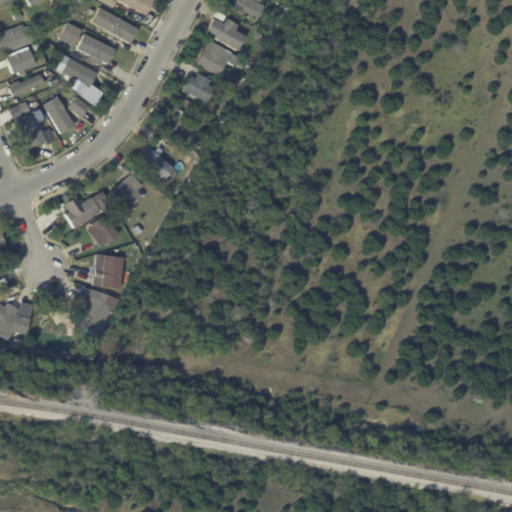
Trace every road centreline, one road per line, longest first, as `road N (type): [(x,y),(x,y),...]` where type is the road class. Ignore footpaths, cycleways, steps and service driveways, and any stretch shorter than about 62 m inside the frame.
road 1 (residential): [(183,0),(112,134),(70,169),(0,198)]
road 2 (residential): [(50,274),(0,146)]
